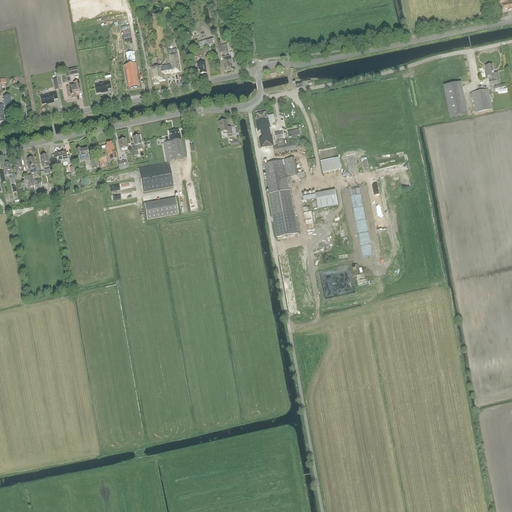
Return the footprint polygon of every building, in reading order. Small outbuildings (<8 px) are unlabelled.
[(509,0),(508,0),(496,0),(497,5),(501,5),(503,12),(511,10),(511,2),(509,3),(509,0)] [(211,40),(196,43),(197,48),(212,45),(211,40)] [(227,44),(218,46),(220,53),(223,52),(223,54),(229,53),(227,44)] [(207,53),(213,52),(212,48),(206,49),(203,49),(203,50),(201,51),(198,51),(198,52),(195,53),(196,55),(199,54),(199,59),(204,58),(204,55),(207,54),(207,53)] [(134,51),(126,52),(128,61),(136,59),(134,51)] [(171,65),(167,66),(168,74),(171,73),(171,74),(180,72),(177,53),(169,55),(171,65)] [(225,72),(233,70),(231,64),(232,64),(231,59),(230,59),(229,56),(222,57),(223,60),(225,72)] [(200,74),(207,73),(206,68),(205,62),(197,64),(198,70),(199,70),(200,74)] [(134,64),(125,65),(129,89),(138,87),(134,64)] [(490,85),(500,84),(498,73),(493,74),(492,65),(485,66),(486,70),(486,73),(485,73),(486,79),(488,78),(490,85)] [(162,66),(150,68),(152,79),(153,79),(154,84),(159,83),(159,81),(165,80),(164,76),(163,77),(162,75),(164,75),(168,74),(167,66),(163,67),(162,66)] [(72,97),(72,99),(76,98),(75,95),(76,95),(76,93),(75,92),(77,92),(77,93),(82,92),(80,81),(73,82),(74,86),(66,87),(68,98),(72,97)] [(95,86),(97,94),(103,92),(103,93),(108,92),(107,89),(111,88),(109,81),(103,82),(104,84),(95,86)] [(468,114),(461,82),(443,86),(450,118),(468,114)] [(473,99),(476,113),(493,109),(488,90),(469,94),(471,99),(473,99)] [(40,97),(42,105),(49,103),(49,104),(54,103),(53,100),(57,99),(56,92),(49,94),(49,95),(40,97)] [(3,96),(5,107),(12,105),(10,95),(3,96)] [(261,148),(274,145),(269,120),(268,116),(266,116),(265,113),(257,115),(257,118),(255,118),(261,148)] [(228,135),(232,134),(231,127),(228,128),(226,121),(219,122),(221,133),(227,132),(228,135)] [(299,130),(288,132),(289,138),(300,136),(299,130)] [(169,161),(185,158),(182,140),(181,140),(180,135),(179,135),(179,131),(169,132),(171,140),(170,140),(170,142),(163,143),(167,164),(138,169),(143,193),(174,187),(169,161)] [(275,133),(276,140),(284,139),(283,132),(275,133)] [(134,156),(138,155),(137,149),(138,149),(137,145),(141,144),(139,136),(133,137),(134,145),(131,145),(132,150),(134,156)] [(121,149),(128,147),(127,143),(126,144),(125,139),(119,140),(121,149)] [(274,154),(297,149),(295,139),(289,141),(289,144),(284,145),(283,140),(277,141),(278,146),(273,147),(274,154)] [(107,145),(105,145),(108,155),(109,155),(111,160),(118,158),(116,152),(114,152),(113,146),(112,145),(112,146),(111,142),(106,143),(107,145)] [(85,162),(90,161),(88,155),(89,155),(87,149),(81,150),(80,149),(77,150),(78,158),(79,158),(80,162),(85,161),(85,162)] [(66,151),(61,152),(63,162),(67,161),(67,164),(72,163),(70,155),(67,156),(66,151)] [(55,154),(52,155),(55,166),(59,165),(59,163),(63,162),(61,152),(55,154)] [(47,167),(49,166),(48,158),(47,158),(46,155),(41,156),(42,161),(41,161),(43,167),(47,167)] [(36,169),(35,165),(34,161),(33,161),(33,158),(28,159),(29,164),(28,164),(29,170),(36,169)] [(294,158),(283,160),(287,178),(298,176),(294,158)] [(20,172),(23,172),(21,164),(20,160),(15,161),(16,166),(15,167),(17,173),(20,172)] [(283,160),(264,164),(270,194),(268,194),(276,238),(298,234),(290,190),(289,191),(287,178),(283,160)] [(9,175),(12,174),(10,166),(9,166),(9,163),(4,164),(5,169),(4,169),(5,176),(9,175)] [(19,174),(14,175),(17,188),(22,187),(23,191),(30,189),(26,174),(23,174),(24,180),(21,181),(19,174)] [(335,190),(316,194),(318,209),(338,205),(335,190)] [(178,214),(175,199),(144,204),(147,220),(178,214)]
